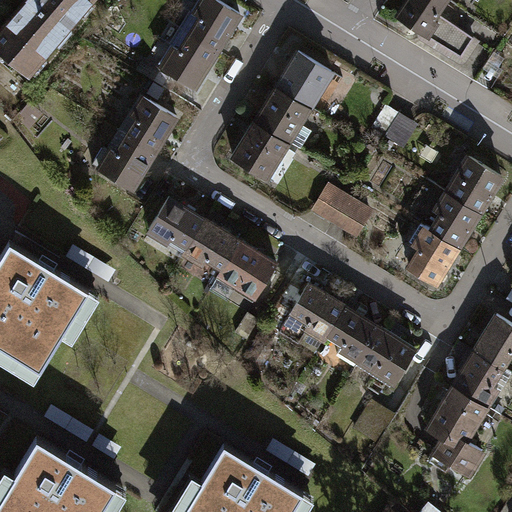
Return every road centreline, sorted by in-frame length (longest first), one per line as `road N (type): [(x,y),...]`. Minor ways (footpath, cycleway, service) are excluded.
road 1 (residential): [(511,222),(447,324),(186,169),(290,2)]
road 2 (residential): [(347,32),(511,133)]
